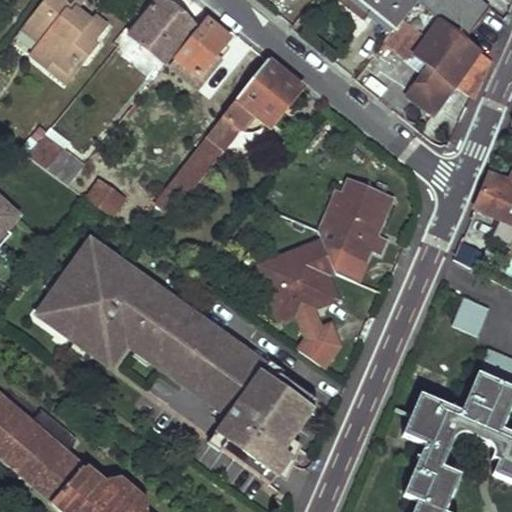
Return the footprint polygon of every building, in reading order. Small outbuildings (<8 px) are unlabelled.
[(68,0),(47,0),(22,33),(39,45),(30,56),(51,71),(58,62),(72,73),(83,57),(88,61),(100,46),(96,44),(108,28),(94,17),(90,22),(77,12),(74,10),(71,14),(63,8),(68,0)] [(71,14),(74,10),(77,12),(86,0),(68,0),(63,8),(71,14)] [(159,0),(157,0),(129,37),(164,66),(193,28),(159,0)] [(359,0),(396,29),(404,20),(418,2),(414,0),(359,0)] [(414,0),(418,2),(467,41),(489,11),(475,0),(414,0)] [(481,52),(467,41),(418,2),(404,20),(396,29),(387,42),(407,60),(416,58),(430,70),(408,97),(433,119),(456,91),(481,52)] [(205,23),(175,63),(197,80),(228,42),(205,23)] [(481,52),(456,91),(470,102),(490,58),(481,52)] [(58,62),(51,71),(70,86),(88,61),(83,57),(72,73),(58,62)] [(154,205),(171,219),(250,114),(270,131),(302,89),(267,61),(154,205)] [(27,159),(68,189),(83,167),(44,136),(27,159)] [(511,228),(511,187),(490,177),(475,211),(511,228)] [(257,262),(278,317),(335,296),(326,271),(332,267),(340,250),(363,260),(367,251),(377,256),(383,239),(373,233),(387,197),(345,179),(339,191),(334,189),(326,204),(333,207),(325,226),(337,230),(329,244),(317,248),(313,240),(304,243),(257,262)] [(99,180),(85,200),(86,200),(104,214),(119,194),(99,180)] [(323,203),(304,243),(313,240),(317,248),(329,244),(337,230),(325,226),(333,207),(326,204),(323,203)] [(0,239),(7,232),(16,221),(0,206),(0,239)] [(11,236),(7,232),(0,239),(0,248),(11,236)] [(90,242),(37,317),(111,369),(127,345),(131,340),(150,353),(151,362),(232,418),(220,435),(230,441),(224,450),(273,484),(300,445),(292,439),(319,401),(187,309),(184,315),(163,300),(161,291),(90,242)] [(460,245),(455,264),(478,270),(483,251),(460,245)] [(187,309),(161,291),(163,300),(184,315),(187,309)] [(468,300),(455,328),(480,338),(493,311),(468,300)] [(131,340),(127,345),(151,362),(150,353),(131,340)] [(459,416),(420,401),(403,441),(422,450),(401,500),(419,509),(417,511),(440,511),(458,471),(437,462),(448,438),(464,435),(489,445),(493,460),(501,463),(495,477),(511,484),(511,436),(501,432),(511,405),(511,361),(485,351),(459,416)] [(0,460),(59,511),(145,511),(147,502),(117,479),(105,483),(104,486),(0,398),(0,460)] [(220,435),(214,443),(224,450),(230,441),(220,435)]
